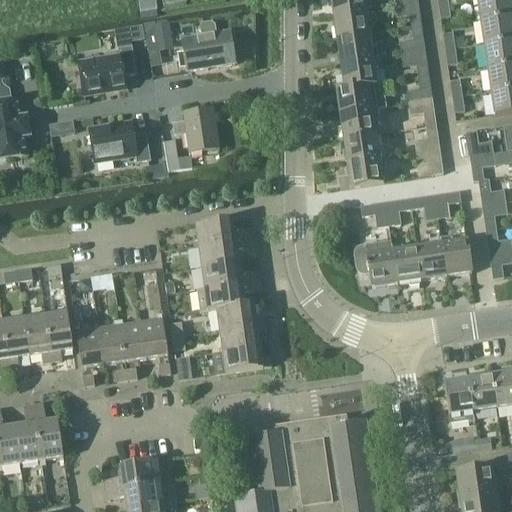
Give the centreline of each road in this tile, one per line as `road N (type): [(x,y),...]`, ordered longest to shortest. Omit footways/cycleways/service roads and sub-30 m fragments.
road 1 (tertiary): [(402,337),(354,331),(311,297),(297,265),(292,0)]
road 2 (tertiary): [(425,511),(402,337)]
road 3 (residential): [(83,511),(77,471),(95,437),(189,425)]
